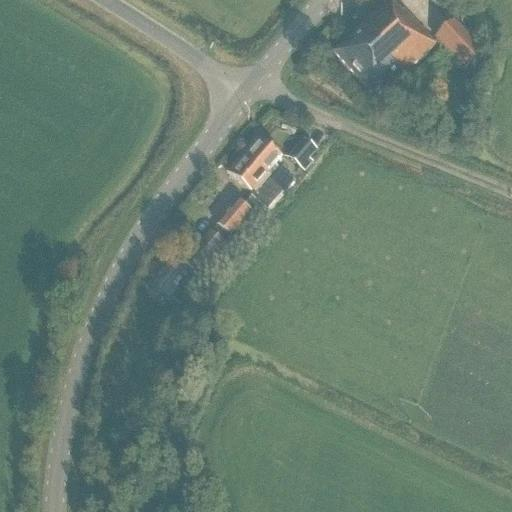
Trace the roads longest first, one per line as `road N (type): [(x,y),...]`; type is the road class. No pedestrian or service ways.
road 1 (tertiary): [(53,511),(67,406),(104,302),(166,195),(244,94)]
road 2 (track): [(256,80),(511,194)]
road 3 (unclassified): [(244,94),(105,0)]
road 4 (tertiary): [(244,94),(323,0)]
